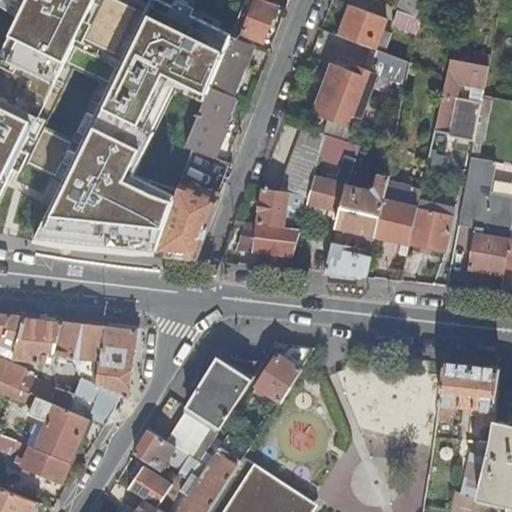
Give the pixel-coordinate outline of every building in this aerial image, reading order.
[(0,0),(22,15),(0,57),(0,65),(58,91),(98,0),(0,0)] [(147,13),(120,0),(98,0),(58,91),(14,187),(51,205),(98,107),(147,13)] [(153,0),(147,13),(98,107),(155,132),(177,86),(205,100),(211,88),(231,38),(232,36),(156,0),(153,0)] [(257,0),(246,0),(233,32),(243,36),(257,0)] [(266,2),(261,0),(257,0),(243,36),(249,39),(263,45),(278,6),(266,2)] [(400,0),(397,9),(399,9),(422,18),(429,0),(400,0)] [(351,6),(340,36),(375,50),(386,19),(351,6)] [(422,18),(399,9),(393,25),(416,34),(422,18)] [(247,43),(249,39),(243,36),(233,32),(232,36),(231,38),(247,43)] [(247,68),(255,47),(247,43),(231,38),(211,88),(234,97),(244,68),(247,68)] [(409,63),(378,51),(370,71),(403,84),(409,63)] [(435,131),(448,134),(456,99),(459,84),(472,87),(484,90),(488,68),(451,61),(447,78),(435,131)] [(0,218),(14,187),(58,91),(0,65),(0,218)] [(352,81),(355,74),(334,66),(316,112),(328,117),(327,120),(336,124),(338,121),(346,124),(361,86),(352,81)] [(469,101),(481,104),(483,96),(484,90),(472,87),(469,101)] [(185,147),(218,160),(230,130),(224,128),(235,98),(234,97),(211,88),(205,100),(185,147)] [(448,137),(474,143),(481,104),(469,101),(456,99),(448,134),(448,137)] [(51,205),(33,242),(96,249),(155,256),(180,186),(181,183),(153,173),(140,167),(155,132),(98,107),(51,205)] [(327,135),(306,128),(280,192),(265,191),(260,224),(284,228),(290,192),(311,197),(316,176),(323,151),(327,135)] [(361,147),(327,135),(323,151),(357,162),(361,147)] [(394,143),(387,142),(381,169),(389,171),(395,143),(394,143)] [(479,219),(477,228),(487,230),(489,214),(497,164),(472,159),(462,216),(479,219)] [(341,212),(337,228),(377,238),(386,200),(391,176),(380,173),(378,187),(371,191),(352,186),(348,185),(341,212)] [(311,197),(309,204),(341,212),(348,185),(316,176),(311,197)] [(155,256),(196,260),(220,200),(180,186),(155,256)] [(395,243),(410,246),(418,208),(422,189),(410,187),(406,205),(401,204),(396,223),(399,224),(395,243)] [(386,200),(377,238),(395,243),(399,224),(396,223),(401,204),(386,200)] [(418,208),(410,246),(446,254),(454,217),(418,208)] [(486,236),(510,240),(511,229),(511,218),(489,214),(487,230),(486,236)] [(460,227),(477,230),(477,228),(479,219),(462,216),(460,227)] [(243,250),(295,255),(302,230),(284,228),(260,224),(250,223),(243,250)] [(469,269),(504,275),(506,268),(510,240),(486,236),(487,230),(477,228),(477,230),(469,269)] [(333,243),(326,274),(368,279),(373,257),(367,255),(368,251),(333,243)] [(0,347),(2,342),(14,316),(0,314),(0,347)] [(102,362),(99,385),(122,395),(130,399),(138,329),(14,316),(2,342),(18,349),(14,359),(54,364),(56,356),(74,359),(74,364),(81,365),(83,366),(84,367),(83,371),(88,373),(91,374),(92,367),(96,361),(97,361),(102,362)] [(316,348),(289,345),(281,354),(279,354),(258,386),(281,401),(316,348)] [(27,369),(0,358),(0,380),(23,390),(38,396),(65,408),(71,410),(71,408),(76,395),(26,374),(27,369)] [(198,415),(178,448),(190,455),(200,461),(263,365),(217,359),(187,408),(198,415)] [(88,373),(94,383),(97,361),(96,361),(92,367),(91,374),(88,373)] [(102,362),(97,361),(94,383),(99,385),(102,362)] [(480,426),(494,427),(495,419),(496,409),(498,387),(500,368),(445,362),(439,402),(437,422),(449,423),(450,411),(455,407),(478,409),(482,414),(480,426)] [(74,364),(83,378),(94,383),(88,373),(83,371),(84,367),(83,366),(81,365),(74,364)] [(88,412),(86,416),(90,418),(94,420),(106,425),(117,408),(122,395),(99,385),(94,383),(83,378),(76,395),(71,408),(80,413),(84,404),(86,399),(96,404),(95,408),(92,413),(88,412)] [(0,390),(19,399),(23,390),(0,380),(0,390)] [(23,390),(19,399),(34,405),(38,396),(23,390)] [(37,448),(72,463),(84,433),(90,418),(86,416),(71,410),(65,408),(38,396),(34,405),(31,413),(42,417),(39,425),(46,427),(37,448)] [(84,404),(95,408),(96,404),(86,399),(84,404)] [(92,413),(95,408),(84,404),(80,413),(71,408),(71,410),(86,416),(88,412),(92,413)] [(187,408),(167,441),(174,446),(178,448),(198,415),(187,408)] [(28,420),(39,425),(42,417),(31,413),(28,420)] [(511,511),(511,423),(495,419),(492,442),(488,459),(479,492),(478,498),(508,506),(506,511),(511,511)] [(166,460),(174,446),(167,441),(149,431),(136,452),(156,465),(158,462),(159,461),(162,457),(166,460)] [(72,463),(37,448),(0,432),(0,448),(12,452),(14,449),(28,455),(26,458),(20,456),(17,462),(24,464),(24,466),(32,469),(63,483),(72,463)] [(477,457),(488,459),(492,442),(478,441),(477,457)] [(233,461),(236,457),(222,447),(219,451),(223,454),(233,461)] [(185,511),(223,454),(219,451),(179,511),(185,511)] [(208,511),(242,461),(236,457),(233,461),(223,454),(185,511),(208,511)] [(182,489),(200,461),(190,455),(186,462),(179,457),(170,468),(179,474),(174,484),(182,489)] [(488,459),(477,457),(473,456),(471,482),(472,482),(472,491),(479,492),(488,459)] [(160,507),(174,484),(145,466),(131,490),(146,499),(160,507)] [(312,511),(316,506),(258,466),(227,511),(312,511)] [(182,489),(174,484),(160,507),(167,511),(182,489)] [(0,485),(0,511),(34,511),(39,502),(0,485)] [(167,511),(160,507),(146,499),(136,511),(167,511)]
